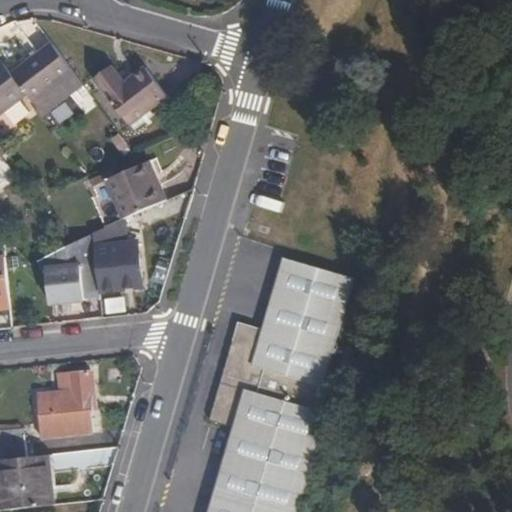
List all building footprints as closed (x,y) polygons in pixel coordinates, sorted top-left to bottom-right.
[(46,118),(72,98),(59,81),(65,77),(73,70),(53,42),(12,74),(26,92),(33,101),(46,118)] [(3,61),(0,63),(0,83),(12,74),(3,61)] [(123,81),(116,70),(99,82),(129,123),(166,94),(145,65),(123,81)] [(0,112),(26,92),(12,74),(0,83),(0,112)] [(0,141),(0,161),(9,154),(0,141)] [(169,200),(153,162),(109,182),(125,219),(149,208),(169,200)] [(0,186),(9,180),(0,168),(0,186)] [(83,273),(98,272),(97,266),(95,248),(94,233),(76,241),(69,244),(56,251),(61,260),(61,265),(47,266),(48,270),(51,304),(86,301),(83,273)] [(128,245),(95,248),(97,266),(98,272),(100,293),(144,288),(139,249),(129,250),(128,245)] [(47,266),(61,265),(61,260),(56,251),(42,259),(48,270),(47,266)] [(210,511),(299,511),(328,413),(314,409),(321,386),(325,387),(356,278),(284,257),(264,329),(239,323),(211,421),(235,428),(210,511)] [(0,258),(0,308),(11,307),(6,258),(0,258)] [(93,432),(86,370),(73,372),(73,373),(75,390),(62,391),(38,394),(43,438),(93,432)] [(75,390),(73,373),(60,375),(62,391),(75,390)] [(22,434),(0,435),(0,460),(24,458),(22,434)] [(0,510),(56,505),(51,455),(24,458),(0,460),(0,510)]
